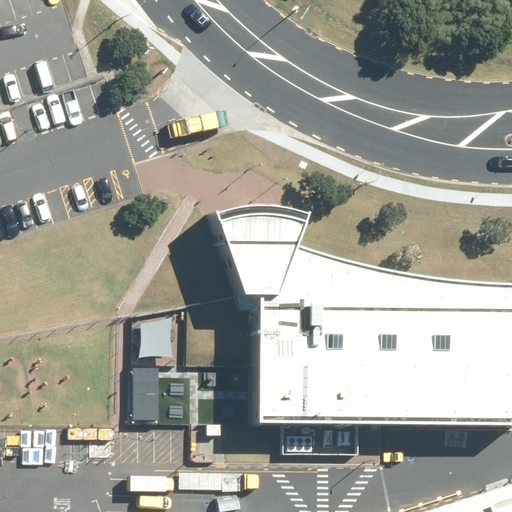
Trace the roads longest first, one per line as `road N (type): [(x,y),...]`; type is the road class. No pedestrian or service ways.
road 1 (unclassified): [(511,164),(455,161),(388,142),(288,74)]
road 2 (unclassified): [(288,74),(362,92),(501,95)]
